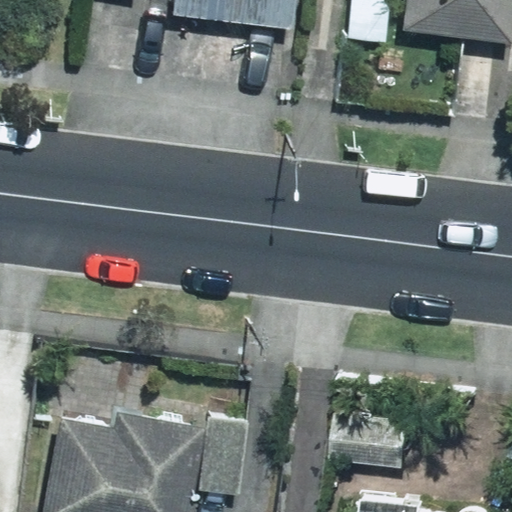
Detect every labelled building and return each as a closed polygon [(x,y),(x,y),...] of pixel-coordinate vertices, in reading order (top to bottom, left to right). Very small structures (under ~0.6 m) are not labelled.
[(283,0),(164,0),(163,15),(282,23),(283,0)] [(385,0),(341,0),(337,39),(380,44),(385,0)] [(402,0),(401,21),(503,32),(506,0),(402,0)] [(177,511),(193,416),(104,403),(102,417),(44,407),(27,511),(177,511)] [(401,413),(327,404),(321,455),(395,464),(401,413)] [(240,414),(198,410),(191,487),(233,490),(240,414)]
